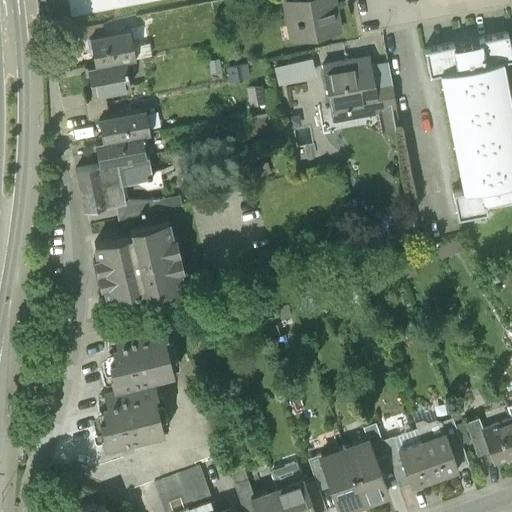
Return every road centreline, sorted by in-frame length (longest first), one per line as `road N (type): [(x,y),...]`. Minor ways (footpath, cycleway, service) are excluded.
road 1 (residential): [(33,511),(72,417),(89,319),(55,97)]
road 2 (primary): [(0,378),(25,182),(11,65)]
